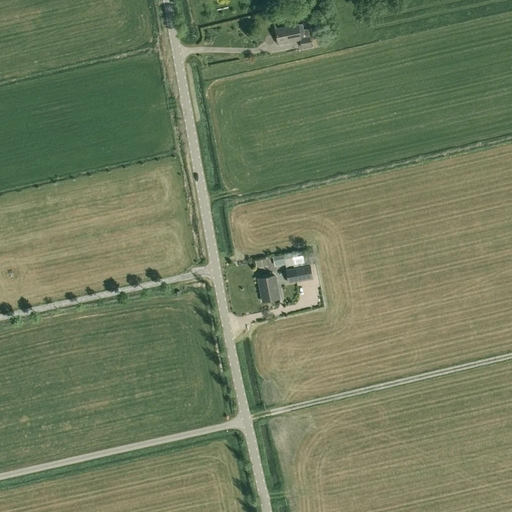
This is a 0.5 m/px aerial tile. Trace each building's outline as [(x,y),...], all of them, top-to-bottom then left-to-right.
[(295,6),(297,16),(304,15),(302,5),(295,6)] [(278,44),(300,39),(302,48),(312,46),(308,28),(304,29),(303,25),(298,26),(298,24),(275,29),(278,44)] [(317,262),(313,248),(291,252),(284,254),(286,266),(293,264),(304,263),(304,265),(317,262)] [(290,283),(301,281),(313,278),(311,264),(288,269),(290,283)] [(277,298),(275,290),(278,290),(275,275),(258,278),(263,301),(277,298)]
